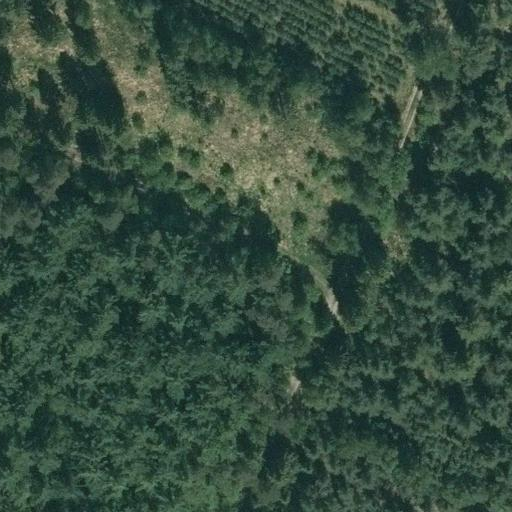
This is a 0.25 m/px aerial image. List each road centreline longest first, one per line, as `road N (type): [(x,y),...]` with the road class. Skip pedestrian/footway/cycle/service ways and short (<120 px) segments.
road 1 (track): [(0,123),(339,278),(234,511)]
road 2 (track): [(339,278),(471,0)]
